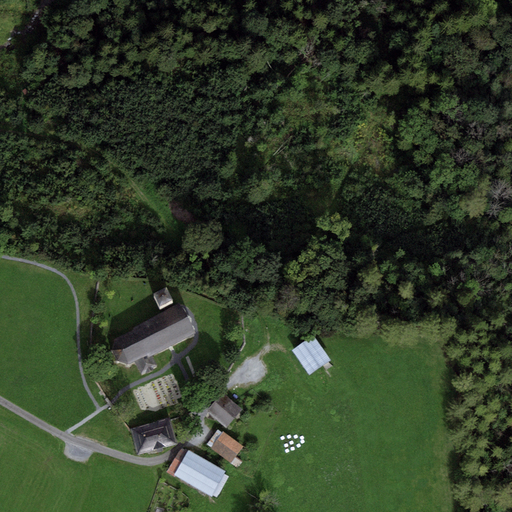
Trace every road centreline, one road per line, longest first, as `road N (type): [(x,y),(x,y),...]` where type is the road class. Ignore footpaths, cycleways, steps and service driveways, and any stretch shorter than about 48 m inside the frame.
road 1 (track): [(253,298),(184,243),(96,153),(57,136),(0,131)]
road 2 (unclassified): [(0,400),(88,445),(154,460),(200,434),(205,408),(243,366)]
